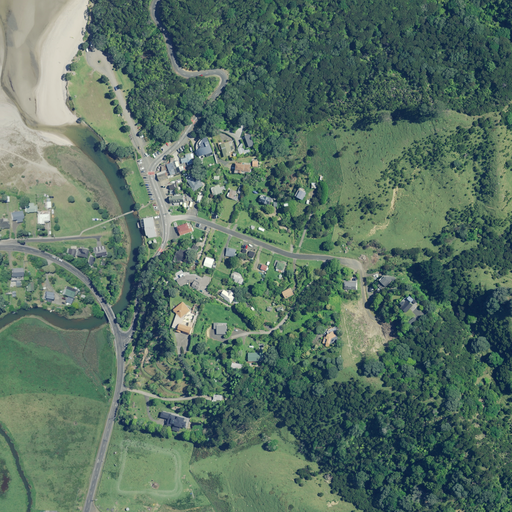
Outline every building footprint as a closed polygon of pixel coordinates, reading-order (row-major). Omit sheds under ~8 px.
[(245,137),(250,148),(255,146),(251,135),(245,137)] [(198,151),(200,157),(207,155),(208,157),(214,155),(207,136),(206,137),(201,146),(202,146),(200,151),(198,151)] [(233,155),(229,140),(219,143),(224,157),(233,155)] [(182,160),(183,164),(187,163),(188,166),(194,164),(193,158),(195,158),(194,154),(191,155),(191,154),(186,155),(187,158),(182,160)] [(179,173),(175,162),(165,166),(168,177),(179,173)] [(246,173),(252,174),(252,173),(251,172),(252,166),(243,165),(243,164),(240,164),(236,164),(236,172),(239,172),(239,174),(245,175),(246,173)] [(166,171),(157,174),(160,182),(169,178),(168,177),(166,171)] [(192,189),(195,193),(205,186),(200,179),(198,181),(195,177),(193,178),(188,182),(193,189),(192,189)] [(215,196),(223,193),(222,191),(225,190),(225,191),(226,190),(225,186),(220,188),(220,187),(213,190),(215,196)] [(232,190),(229,198),(234,200),(237,192),(232,190)] [(302,191),(298,198),(303,201),(307,194),(302,191)] [(184,196),(170,197),(170,204),(185,203),(184,196)] [(268,205),(271,206),(273,199),(263,197),(261,198),(260,201),(262,201),(261,203),(264,204),(268,206),(268,205)] [(32,205),(24,205),(24,212),(26,212),(26,213),(28,213),(28,212),(32,212),(32,211),(36,211),(36,205),(32,205)] [(23,221),(21,210),(10,212),(11,220),(16,219),(16,222),(23,221)] [(42,211),(37,211),(37,224),(42,224),(42,221),(47,221),(47,214),(42,214),(42,211)] [(154,218),(144,219),(147,237),(149,237),(149,239),(157,237),(154,218)] [(190,228),(188,223),(177,227),(181,236),(193,231),(192,228),(190,228)] [(260,227),(252,224),(250,229),(259,233),(260,230),(264,231),(265,229),(260,227)] [(104,255),(103,245),(92,247),(94,257),(104,255)] [(237,249),(228,247),(226,255),(237,258),(237,254),(236,253),(237,249)] [(76,248),(75,256),(85,258),(87,250),(82,249),(76,248)] [(180,251),(179,251),(179,252),(178,252),(177,253),(177,254),(177,255),(176,255),(174,261),(174,262),(182,262),(182,260),(189,260),(189,250),(181,250),(180,251)] [(217,266),(213,264),(215,260),(207,257),(204,265),(212,268),(215,269),(217,266)] [(276,260),(274,265),(276,266),(277,264),(278,264),(276,268),(277,268),(276,270),(283,273),(286,264),(277,261),(276,260)] [(14,280),(14,285),(15,285),(15,287),(21,287),(21,280),(21,276),(21,268),(10,269),(10,272),(10,275),(9,275),(10,277),(10,281),(14,280)] [(241,273),(237,271),(236,274),(233,273),(231,278),(234,279),(235,280),(234,281),(242,285),(244,280),(242,279),(242,277),(240,276),(241,273)] [(197,276),(196,276),(184,275),(184,274),(180,275),(181,277),(177,280),(180,286),(187,282),(193,283),(192,286),(199,290),(204,281),(197,276)] [(380,280),(376,284),(380,288),(382,290),(385,286),(386,287),(392,280),(395,281),(396,277),(384,276),(381,279),(380,280)] [(357,282),(344,281),(344,289),(345,289),(345,290),(357,290),(357,282)] [(64,287),(61,294),(71,298),(74,290),(64,287)] [(295,295),(291,288),(283,292),(286,299),(295,295)] [(229,293),(225,290),(221,295),(225,298),(225,299),(232,303),(235,297),(233,296),(235,293),(231,290),(229,293)] [(51,299),(52,293),(45,291),(45,294),(44,298),(46,298),(45,301),(50,302),(51,299)] [(413,305),(408,300),(407,301),(405,299),(400,304),(403,306),(401,308),(406,313),(413,305)] [(187,314),(191,311),(184,302),(174,310),(177,314),(172,327),(179,329),(183,331),(191,333),(193,328),(183,324),(187,314)] [(201,307),(195,305),(192,313),(198,315),(201,307)] [(417,321),(414,317),(409,322),(412,326),(417,321)] [(222,334),(227,334),(228,326),(227,326),(227,323),(215,323),(214,327),(218,328),(218,334),(222,334)] [(327,332),(328,335),(327,337),(325,336),(323,343),(325,344),(325,343),(326,343),(326,346),(329,347),(332,339),(343,335),(339,326),(331,329),(331,330),(327,332)] [(249,361),(256,361),(256,364),(267,364),(267,353),(258,353),(249,353),(249,361)]
